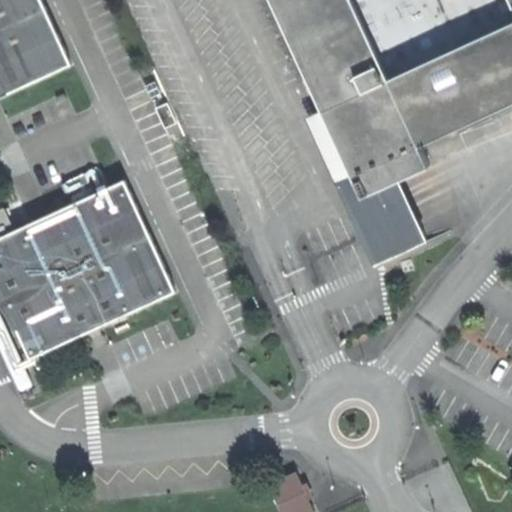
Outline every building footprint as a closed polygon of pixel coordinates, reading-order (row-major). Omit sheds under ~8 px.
[(0,0),(0,97),(75,63),(46,0),(0,0)] [(511,0),(276,0),(355,173),(362,190),(396,175),(429,160),(420,140),(511,98),(511,0)] [(337,181),(374,262),(425,239),(396,175),(362,190),(355,173),(337,181)] [(180,291),(128,178),(0,237),(0,293),(2,304),(22,329),(33,357),(91,331),(180,291)] [(0,234),(16,227),(7,205),(0,207),(0,234)] [(271,486),(283,511),(315,511),(298,473),(271,486)]
